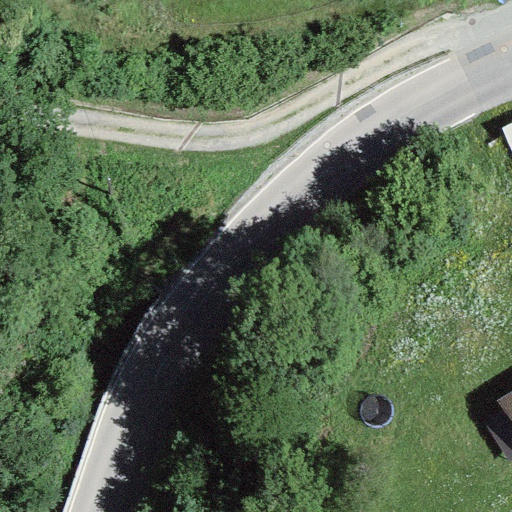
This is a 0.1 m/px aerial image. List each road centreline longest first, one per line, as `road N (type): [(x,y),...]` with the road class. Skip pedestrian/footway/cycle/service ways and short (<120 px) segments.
road 1 (tertiary): [(511,60),(382,117),(272,203),(164,331),(99,477),(92,511)]
road 2 (track): [(0,125),(19,118),(263,133),(449,32),(511,46)]
